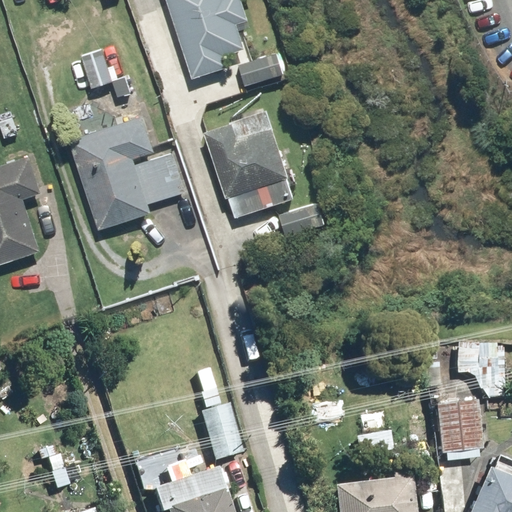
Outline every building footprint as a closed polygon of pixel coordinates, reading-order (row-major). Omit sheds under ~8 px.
[(171,0),(196,75),(235,62),(231,52),(249,46),(241,23),(257,18),(250,0),(171,0)] [(242,64),(248,83),(290,70),(284,50),(242,64)] [(102,51),(85,57),(97,87),(113,81),(102,51)] [(270,107),(207,130),(239,215),(302,192),(270,107)] [(162,152),(149,112),(75,136),(103,227),(159,209),(156,202),(190,191),(176,147),(162,152)] [(35,154),(0,164),(0,262),(46,249),(30,195),(45,190),(35,154)] [(284,213),(290,233),(329,222),(323,202),(284,213)] [(457,374),(483,375),(482,386),(488,386),(487,397),(507,398),(511,346),(459,343),(457,374)] [(249,451),(237,405),(207,413),(219,459),(249,451)] [(453,456),(453,462),(482,460),(481,454),(489,453),(485,405),(443,408),(447,456),(453,456)] [(390,431),(389,419),(362,419),(363,453),(396,452),(396,431),(390,431)] [(73,450),(50,459),(63,490),(85,481),(73,450)] [(240,511),(226,467),(195,476),(188,453),(153,464),(168,511),(173,511),(177,511),(176,511),(240,511)] [(511,511),(511,472),(496,466),(475,511),(511,511)] [(419,511),(417,480),(345,486),(347,511),(419,511)]
